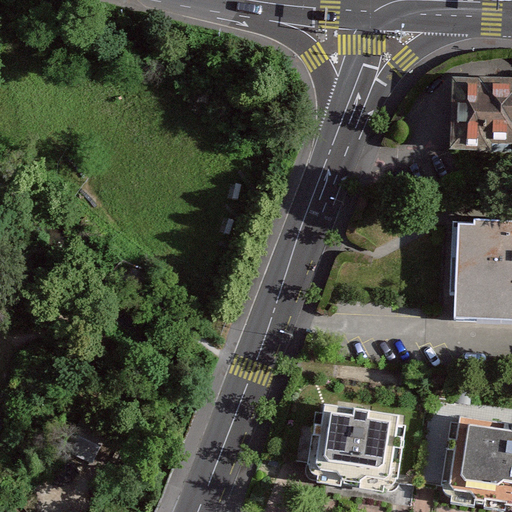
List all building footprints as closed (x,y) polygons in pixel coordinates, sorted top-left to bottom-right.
[(511,81),(456,80),(454,157),(511,158),(511,81)] [(477,238),(462,237),(461,326),(511,326),(511,230),(477,230),(477,238)] [(406,419),(321,412),(310,464),(322,480),(397,488),(406,419)] [(511,426),(462,419),(450,490),(476,493),(488,504),(511,508),(511,426)] [(83,420),(70,452),(94,463),(108,431),(83,420)]
